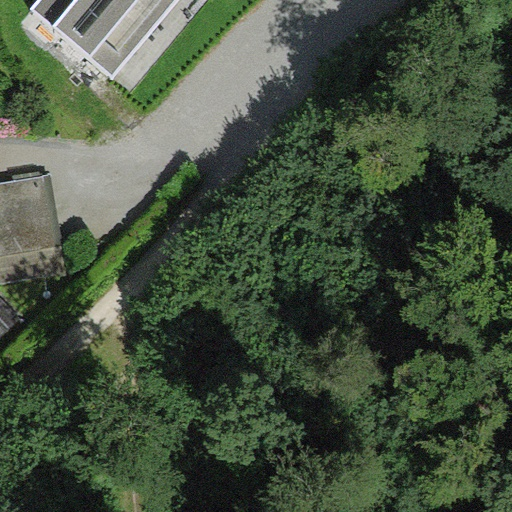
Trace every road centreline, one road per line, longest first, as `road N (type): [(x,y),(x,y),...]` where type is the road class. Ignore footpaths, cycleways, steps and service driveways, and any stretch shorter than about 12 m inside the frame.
road 1 (track): [(0,413),(128,293),(287,118)]
road 2 (track): [(128,293),(137,511)]
road 3 (residential): [(287,118),(383,0)]
